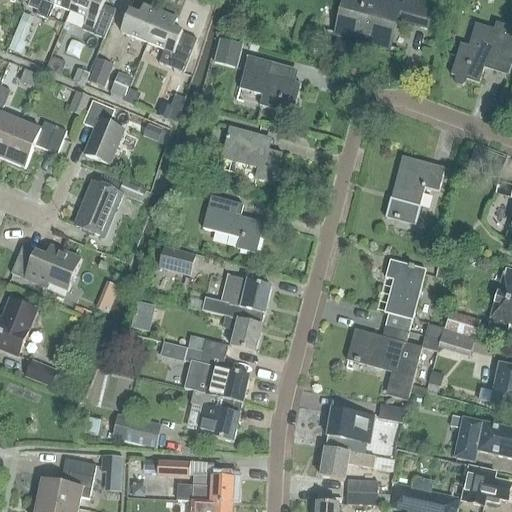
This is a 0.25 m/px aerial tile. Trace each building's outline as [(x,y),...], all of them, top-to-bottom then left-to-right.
[(30,0),(27,8),(37,12),(35,16),(48,21),(53,7),(69,13),(74,0),(30,0)] [(74,0),(69,13),(86,20),(82,31),(103,40),(115,12),(103,7),(104,2),(98,0),(74,0)] [(378,0),(347,0),(345,11),(338,37),(385,49),(393,21),(428,30),(434,5),(416,0),(402,0),(401,3),(397,2),(397,0),(379,0),(380,0),(378,0)] [(120,34),(147,45),(159,14),(142,7),(138,16),(129,12),(120,34)] [(176,21),(159,14),(147,45),(163,52),(158,65),(183,75),(196,41),(181,35),(182,34),(173,30),(176,21)] [(460,45),(456,59),(450,77),(455,78),(454,82),(456,87),(461,88),(465,85),(466,82),(478,86),(485,63),(497,66),(503,47),(511,50),(511,29),(495,24),(493,31),(475,26),(468,47),(460,45)] [(14,38),(9,50),(20,55),(25,43),(14,38)] [(219,40),(213,62),(235,69),(242,46),(219,40)] [(259,108),(274,112),(292,117),(300,86),(267,77),(270,64),(247,58),(239,90),(262,96),(259,108)] [(96,61),(87,83),(103,90),(113,67),(96,61)] [(83,87),(88,75),(77,70),(72,83),(83,87)] [(118,74),(110,95),(124,100),(132,80),(118,74)] [(0,160),(4,162),(20,124),(0,116),(3,108),(10,92),(0,88),(0,160)] [(76,93),(68,112),(81,118),(89,99),(76,93)] [(84,157),(108,167),(123,131),(109,125),(114,113),(92,103),(82,126),(95,131),(84,157)] [(174,110),(160,104),(155,115),(177,125),(180,117),(172,113),(174,110)] [(40,132),(20,124),(4,162),(25,171),(34,147),(56,157),(66,133),(43,124),(40,132)] [(162,131),(147,125),(142,139),(157,144),(162,131)] [(257,170),(254,181),(274,186),(282,156),(254,148),(257,136),(229,129),(220,160),(257,170)] [(505,160),(475,148),(467,168),(498,180),(505,160)] [(414,228),(419,208),(424,190),(438,194),(444,170),(402,159),(391,201),(390,201),(385,220),(414,228)] [(470,171),(463,169),(458,181),(465,184),(470,171)] [(511,187),(499,183),(495,195),(510,200),(511,193),(511,187)] [(114,213),(121,196),(92,184),(74,227),(101,238),(112,212),(114,213)] [(123,184),(119,194),(140,203),(144,193),(123,184)] [(264,225),(239,219),(242,206),(210,198),(202,231),(238,240),(236,251),(256,256),(264,225)] [(464,247),(441,239),(435,257),(458,265),(464,247)] [(68,293),(81,261),(49,248),(45,258),(22,248),(10,276),(46,290),(48,285),(68,293)] [(163,248),(157,269),(189,278),(195,257),(163,248)] [(388,316),(385,327),(408,333),(424,272),(389,262),(384,280),(393,282),(384,315),(388,316)] [(435,279),(451,283),(455,268),(439,264),(435,279)] [(507,333),(509,326),(511,327),(511,271),(505,270),(488,327),(507,333)] [(202,314),(225,319),(261,328),(271,289),(235,280),(229,306),(205,300),(202,314)] [(114,298),(118,289),(106,284),(102,293),(114,298)] [(0,351),(17,359),(37,312),(10,301),(2,321),(0,320),(0,351)] [(447,311),(443,329),(474,338),(479,320),(447,311)] [(255,355),(261,328),(225,319),(223,328),(235,331),(231,349),(255,355)] [(427,325),(424,337),(439,341),(442,328),(427,325)] [(405,345),(408,333),(385,327),(382,339),(354,332),(346,363),(391,374),(385,396),(406,402),(421,349),(405,345)] [(469,356),(474,338),(443,329),(438,347),(469,356)] [(436,352),(439,341),(424,337),(421,348),(436,352)] [(194,342),(192,351),(224,359),(227,347),(204,342),(204,344),(194,342)] [(190,364),(184,391),(193,393),(198,394),(197,395),(242,406),(249,378),(224,372),(222,371),(224,359),(192,351),(187,350),(184,362),(190,364)] [(31,362),(24,379),(51,390),(58,373),(31,362)] [(511,368),(497,365),(489,404),(511,409),(511,368)] [(441,387),(443,376),(431,373),(426,393),(435,395),(437,386),(441,387)] [(193,393),(190,406),(191,407),(201,409),(195,432),(195,435),(233,444),(242,406),(197,395),(198,394),(193,393)] [(404,410),(380,406),(378,421),(402,424),(404,410)] [(364,457),(364,456),(366,444),(370,445),(375,418),(331,411),(326,438),(327,439),(325,450),(364,457)] [(101,421),(87,418),(83,438),(97,441),(101,421)] [(475,464),(477,454),(511,461),(511,431),(452,418),(450,427),(459,429),(453,459),(475,464)] [(161,427),(129,419),(124,442),(155,450),(161,427)] [(394,461),(364,456),(364,457),(325,450),(324,450),(320,478),(344,482),(347,466),(392,473),(394,461)] [(101,457),(100,472),(122,473),(123,458),(101,457)] [(188,464),(158,462),(157,478),(187,480),(188,464)] [(465,487),(462,503),(467,504),(484,508),(485,503),(499,506),(499,502),(507,503),(511,486),(493,482),(495,474),(469,468),(465,487)] [(37,502),(78,511),(80,499),(89,500),(93,479),(68,474),(66,486),(42,481),(37,502)] [(191,504),(232,506),(234,480),(213,478),(213,476),(192,475),(191,504)] [(347,482),(346,494),(377,495),(377,483),(347,482)] [(443,511),(447,498),(394,486),(389,508),(409,511),(443,511)] [(377,496),(377,495),(346,494),(345,506),(388,508),(389,496),(377,496)] [(77,511),(78,511),(37,502),(35,511),(77,511)]
